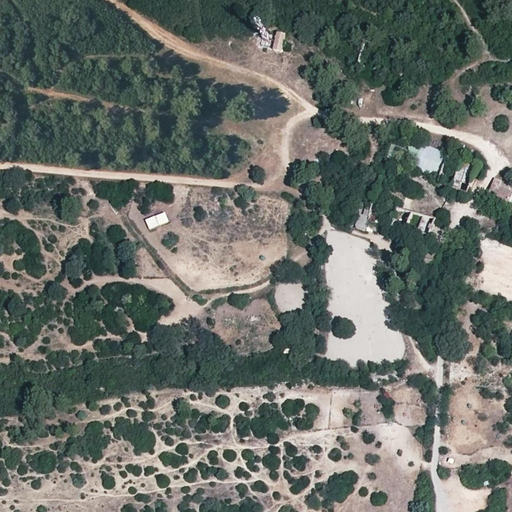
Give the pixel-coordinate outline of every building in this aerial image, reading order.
[(282,53),(286,36),(278,34),(274,52),(282,53)] [(440,179),(449,155),(406,138),(405,138),(414,169),(440,179)] [(465,187),(471,166),(463,164),(457,184),(465,187)] [(494,178),(488,197),(510,204),(511,197),(511,189),(504,188),(506,181),(494,176),(494,178)] [(432,234),(435,219),(397,211),(394,226),(432,234)] [(166,212),(146,221),(151,231),(170,222),(166,212)] [(372,217),(369,216),(360,213),(354,228),(356,229),(366,232),(372,217)] [(444,249),(442,248),(423,244),(417,272),(435,276),(444,249)] [(220,396),(218,405),(227,407),(228,398),(220,396)] [(220,471),(220,480),(229,480),(229,471),(220,471)] [(158,485),(167,486),(168,477),(159,476),(158,485)]
